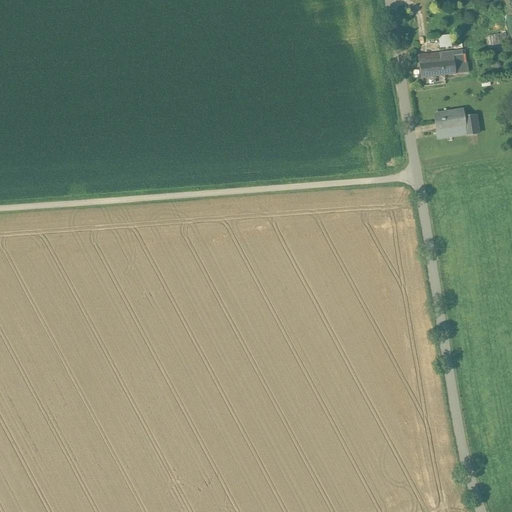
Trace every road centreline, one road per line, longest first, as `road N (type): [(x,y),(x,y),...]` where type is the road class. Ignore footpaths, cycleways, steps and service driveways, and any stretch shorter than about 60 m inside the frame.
road 1 (unclassified): [(390,0),(463,453),(480,511)]
road 2 (track): [(0,209),(416,178)]
